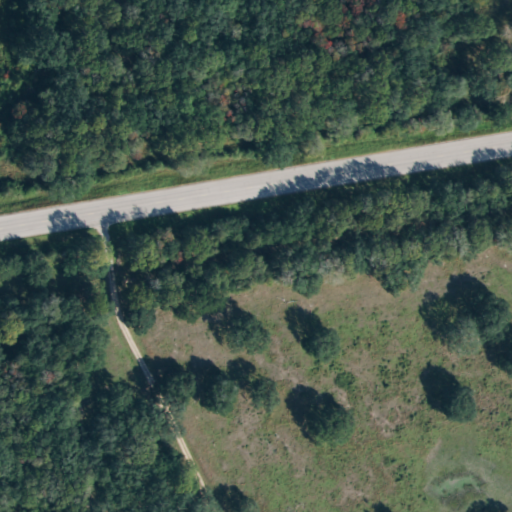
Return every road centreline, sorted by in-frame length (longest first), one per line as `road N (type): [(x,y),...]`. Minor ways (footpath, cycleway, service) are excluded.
road 1 (secondary): [(0,237),(511,151)]
road 2 (residential): [(107,220),(119,315),(142,345),(224,511)]
